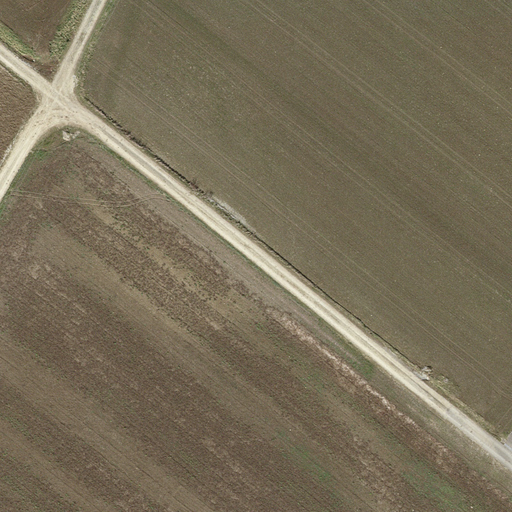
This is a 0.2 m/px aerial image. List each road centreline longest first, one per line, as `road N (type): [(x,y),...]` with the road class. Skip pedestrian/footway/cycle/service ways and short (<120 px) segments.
road 1 (track): [(0,51),(511,460)]
road 2 (track): [(100,0),(57,98),(0,191)]
